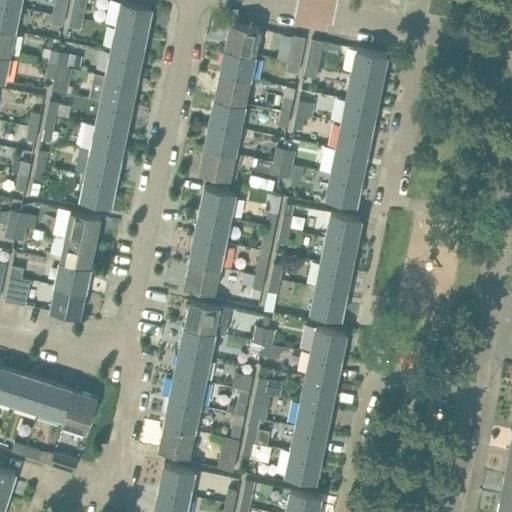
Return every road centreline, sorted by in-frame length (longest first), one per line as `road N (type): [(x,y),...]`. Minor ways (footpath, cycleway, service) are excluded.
road 1 (residential): [(122,347),(189,0)]
road 2 (residential): [(344,511),(377,380),(472,393)]
road 3 (residential): [(472,393),(511,177)]
road 4 (residential): [(41,484),(84,495),(111,483),(134,390),(122,347)]
road 5 (residential): [(387,199),(417,31)]
road 6 (residential): [(417,31),(261,0)]
road 7 (residential): [(0,331),(91,356),(122,347)]
road 8 (residential): [(450,511),(472,393)]
